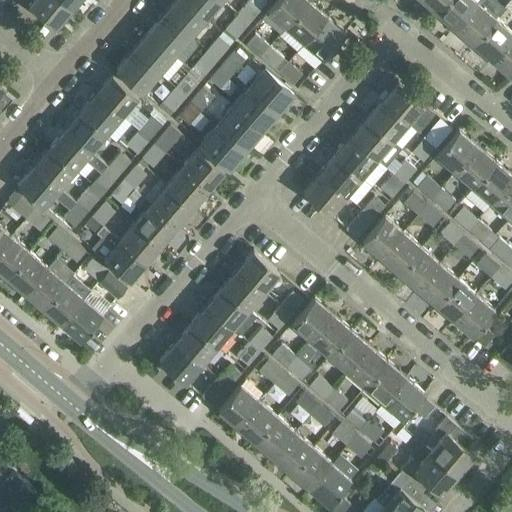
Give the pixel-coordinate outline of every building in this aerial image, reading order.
[(71,7),(63,0),(30,0),(29,3),(56,26),(71,7)] [(205,16),(185,0),(173,0),(163,12),(189,35),(205,16)] [(218,0),(185,0),(205,16),(218,0)] [(248,22),(260,7),(251,0),(248,0),(237,13),(248,22)] [(274,0),(267,8),(286,25),(307,0),(274,0)] [(327,14),(310,0),(307,0),(286,25),(305,40),(327,14)] [(423,0),(437,11),(446,0),(423,0)] [(455,27),(477,0),(476,0),(446,0),(437,11),(455,27)] [(455,27),(473,42),(495,16),(477,0),(455,27)] [(189,35),(163,12),(147,30),(174,53),(189,35)] [(236,36),(248,22),(237,13),(225,27),(236,36)] [(346,30),(327,14),(305,40),(324,57),(346,30)] [(473,42),(491,58),(511,33),(511,30),(495,16),(473,42)] [(147,30),(132,49),(158,71),(167,79),(183,61),(174,53),(147,30)] [(255,32),(246,44),(260,56),(269,44),(255,32)] [(511,72),(511,33),(491,58),(510,74),(511,72)] [(217,59),(229,44),(219,35),(206,49),(217,59)] [(284,57),(269,44),(260,56),(274,68),(284,57)] [(158,71),(132,49),(115,68),(142,90),(158,71)] [(205,73),(217,59),(206,49),(194,64),(205,73)] [(234,49),(222,63),(233,72),(245,58),(234,49)] [(302,72),(288,60),(278,71),(292,84),(302,72)] [(222,63),(209,78),(220,87),(233,72),(222,63)] [(276,109),(292,90),(266,68),(250,87),(276,109)] [(187,71),(175,86),(186,95),(198,81),(187,71)] [(112,72),(96,91),(122,113),(138,95),(112,72)] [(424,102),(398,79),(381,98),(408,121),(424,102)] [(191,99),(202,109),(214,94),(203,85),(191,99)] [(186,95),(175,86),(163,100),(173,110),(186,95)] [(250,87),(234,105),(260,127),(276,109),(250,87)] [(106,132),(122,113),(96,91),(80,109),(106,132)] [(392,139),(408,121),(381,98),(366,116),(392,139)] [(202,109),(191,99),(178,114),(189,123),(202,109)] [(234,105),(218,123),(244,145),(260,127),(234,105)] [(64,127),(91,150),(106,132),(80,109),(64,127)] [(150,137),(162,123),(151,114),(139,128),(150,137)] [(366,116),(350,135),(376,157),(384,164),(400,146),(392,139),(366,116)] [(125,141),(137,127),(130,121),(118,136),(125,141)] [(436,121),(425,135),(435,144),(447,131),(436,121)] [(166,127),(155,141),(166,151),(178,137),(182,132),(171,122),(166,127)] [(244,145),(218,123),(202,142),(228,164),(244,145)] [(455,169),(477,143),(458,126),(436,152),(455,169)] [(64,127),(49,145),(75,168),(84,158),(101,172),(95,180),(106,189),(119,174),(108,164),(91,150),(64,127)] [(137,152),(150,137),(139,128),(126,143),(137,152)] [(361,175),(376,157),(350,135),(335,153),(361,175)] [(435,144),(425,135),(412,150),(423,159),(435,144)] [(166,151),(155,141),(142,156),(153,166),(166,151)] [(473,184),(495,158),(477,143),(455,169),(473,184)] [(49,145),(33,164),(65,191),(72,182),(67,178),(75,168),(49,145)] [(199,146),(183,165),(208,187),(225,168),(199,146)] [(108,164),(119,174),(131,160),(120,151),(108,164)] [(335,153),(319,171),(345,194),(361,175),(335,153)] [(405,158),(393,172),(404,181),(416,167),(405,158)] [(473,184),(465,193),(484,209),(491,200),(511,175),(511,172),(495,158),(473,184)] [(33,164),(17,183),(43,206),(53,194),(70,209),(64,216),(75,226),(88,211),(77,201),(65,191),(33,164)] [(135,164),(123,178),(134,187),(146,173),(135,164)] [(193,206),(208,187),(183,165),(167,183),(193,206)] [(319,171),(303,190),(329,213),(345,194),(319,171)] [(391,196),(404,181),(393,172),(380,186),(391,196)] [(426,173),(417,184),(431,196),(441,185),(426,173)] [(511,212),(511,175),(491,200),(510,215),(511,212)] [(134,187),(123,178),(110,193),(121,202),(128,195),(134,187)] [(167,183),(151,202),(177,224),(193,206),(167,183)] [(455,198),(441,185),(431,196),(446,209),(455,198)] [(88,211),(100,197),(89,187),(77,201),(88,211)] [(134,187),(128,195),(144,210),(136,220),(162,242),(177,224),(151,202),(134,187)] [(35,206),(16,189),(6,200),(25,217),(35,206)] [(418,212),(427,201),(413,189),(404,200),(418,212)] [(373,194),(362,208),(373,217),(385,203),(373,194)] [(104,200),(92,214),(103,224),(115,210),(104,200)] [(442,213),(427,201),(418,212),(432,224),(442,213)] [(463,204),(453,215),(468,228),(477,217),(463,204)] [(49,218),(35,206),(25,217),(40,229),(49,218)] [(357,236),(373,217),(362,208),(345,227),(357,236)] [(361,239),(381,255),(403,230),(384,213),(361,239)] [(120,238),(103,224),(92,214),(79,229),(90,239),(96,232),(113,246),(103,257),(129,280),(146,260),(120,238)] [(491,229),(477,217),(468,228),(482,240),(491,229)] [(136,220),(120,238),(146,260),(162,242),(136,220)] [(454,243),(464,232),(449,220),(440,231),(454,243)] [(0,246),(11,234),(0,224),(0,246)] [(47,236),(62,248),(71,237),(57,225),(47,236)] [(421,245),(403,230),(381,255),(399,271),(421,245)] [(478,244),(464,232),(454,243),(469,256),(478,244)] [(11,234),(0,246),(0,269),(7,275),(29,249),(11,234)] [(511,246),(499,235),(490,246),(504,259),(511,249),(511,246)] [(85,249),(71,237),(62,248),(76,260),(85,249)] [(439,261),(421,245),(399,271),(417,287),(439,261)] [(263,289),(280,270),(253,248),(237,267),(263,289)] [(47,265),(29,249),(7,275),(25,291),(47,265)] [(491,274),(500,263),(486,251),(476,262),(491,274)] [(84,267),(98,279),(108,268),(93,256),(84,267)] [(457,276),(439,261),(417,287),(435,302),(457,276)] [(511,278),(511,273),(500,263),(491,274),(505,287),(511,278)] [(66,280),(47,265),(25,291),(43,307),(66,280)] [(263,289),(237,267),(221,285),(248,308),(263,289)] [(127,285),(108,268),(98,279),(117,296),(127,285)] [(476,292),(457,276),(435,302),(453,318),(476,292)] [(84,296),(66,280),(43,307),(61,322),(84,296)] [(221,285),(206,303),(232,326),(237,330),(241,334),(257,315),(248,308),(221,285)] [(292,289),(280,304),(291,313),(303,299),(292,289)] [(495,308),(476,292),(453,318),(472,334),(495,308)] [(292,321),(311,337),(333,311),(314,295),(292,321)] [(61,322),(80,339),(103,312),(84,296),(61,322)] [(216,344),(232,326),(206,303),(190,321),(216,344)] [(279,327),(291,313),(280,304),(267,318),(279,327)] [(311,337),(329,353),(351,327),(333,311),(311,337)] [(201,362),(216,344),(190,321),(175,340),(201,362)] [(260,349),(272,335),(261,326),(249,340),(260,349)] [(329,353),(347,369),(369,343),(351,327),(329,353)] [(486,327),(476,339),(484,345),(494,333),(486,327)] [(274,350),(289,362),(299,351),(284,339),(274,350)] [(175,340),(158,359),(185,381),(201,362),(175,340)] [(248,363),(260,349),(249,340),(236,354),(248,363)] [(299,351),(289,362),(303,375),(313,364),(308,360),(316,350),(307,342),(299,351)] [(511,345),(508,342),(496,356),(511,369),(511,345)] [(347,369),(365,384),(388,358),(369,343),(347,369)] [(261,365),(276,378),(285,367),(270,354),(261,365)] [(365,384),(384,400),(406,374),(388,358),(365,384)] [(217,376),(228,386),(241,371),(230,362),(217,376)] [(299,379),(285,367),(276,378),(290,390),(299,379)] [(311,381),(325,394),(335,383),(320,370),(311,381)] [(425,390),(406,374),(384,400),(402,416),(425,390)] [(213,404),(228,386),(217,376),(201,395),(213,404)] [(217,408),(236,424),(258,398),(239,382),(217,408)] [(325,394),(340,406),(349,395),(335,383),(325,394)] [(298,397),(312,409),(321,398),(307,386),(298,397)] [(424,416),(434,404),(426,397),(416,409),(424,416)] [(276,414),(258,398),(236,424),(254,440),(276,414)] [(336,411),(321,398),(312,409),(326,422),(336,411)] [(347,412),(362,425),(371,414),(357,401),(347,412)] [(254,440),(273,455),(295,429),(276,414),(254,440)] [(362,425),(376,437),(386,426),(371,414),(362,425)] [(465,446),(473,437),(446,415),(434,429),(442,435),(431,449),(457,472),(474,453),(465,446)] [(334,428),(348,440),(358,430),(343,417),(334,428)] [(313,445),(295,429),(273,455),(291,471),(313,445)] [(372,442),(358,430),(348,440),(363,453),(372,442)] [(389,440),(379,452),(387,459),(397,447),(389,440)] [(291,471),(309,486),(331,461),(313,445),(291,471)] [(411,456),(400,469),(426,492),(433,484),(441,491),(457,472),(431,449),(419,463),(411,456)] [(12,511),(34,486),(12,467),(13,465),(15,467),(16,466),(0,452),(0,511),(12,511)] [(377,471),(387,459),(379,452),(369,464),(377,471)] [(350,477),(331,461),(309,486),(328,503),(350,477)] [(376,497),(384,504),(393,511),(423,511),(427,508),(418,501),(426,492),(400,469),(376,497)] [(341,511),(350,502),(342,495),(332,507),(337,511),(341,511)]
